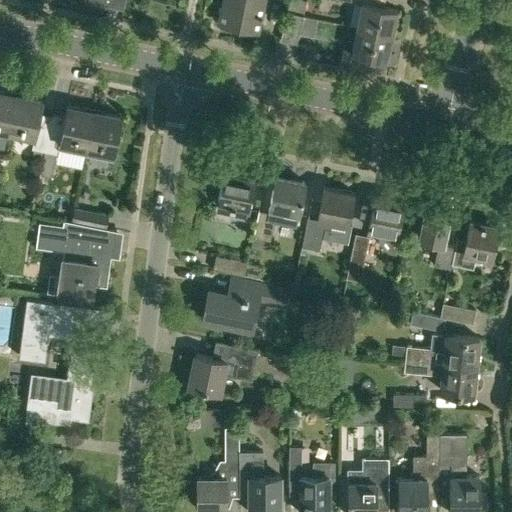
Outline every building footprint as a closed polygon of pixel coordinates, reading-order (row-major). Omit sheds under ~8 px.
[(264,0),(223,0),(219,20),(258,28),(264,0)] [(357,26),(392,33),(397,8),(362,1),(357,26)] [(312,35),(316,17),(286,11),(281,39),(297,42),(299,32),(312,35)] [(387,57),(392,33),(357,26),(352,50),(387,57)] [(0,129),(8,131),(16,93),(0,89),(0,129)] [(45,150),(52,115),(40,112),(43,99),(16,93),(8,131),(34,136),(32,147),(45,150)] [(87,147),(94,110),(67,104),(64,117),(52,115),(45,150),(57,152),(60,142),(87,147)] [(94,110),(87,147),(114,153),(122,115),(94,110)] [(255,176),(223,170),(214,214),(228,217),(231,204),(248,207),(255,176)] [(260,249),(263,238),(270,239),(276,213),(283,215),(283,209),(299,212),(305,181),(276,175),(268,211),(259,209),(253,235),(251,247),(260,249)] [(316,224),(307,222),(302,245),(319,248),(322,235),(332,237),(334,228),(346,231),(347,224),(348,220),(354,191),(325,185),(316,224)] [(374,195),(368,227),(381,229),(380,234),(381,238),(382,243),(386,246),(389,249),(395,250),(398,232),(397,232),(403,201),(374,195)] [(74,206),(71,220),(64,218),(63,224),(39,220),(36,245),(64,249),(63,257),(67,258),(62,293),(93,297),(95,283),(107,285),(115,228),(106,227),(108,213),(74,206)] [(450,267),(451,262),(455,245),(445,243),(452,211),(425,206),(421,223),(425,224),(422,239),(438,243),(434,264),(450,267)] [(455,245),(451,262),(473,267),(476,253),(491,257),(498,225),(470,219),(465,241),(456,239),(455,245)] [(369,236),(355,233),(346,277),(360,280),(369,236)] [(244,274),(247,260),(216,254),(213,268),(244,274)] [(289,287),(261,282),(231,276),(228,292),(209,288),(203,318),(252,327),(258,299),(285,304),(289,287)] [(79,365),(87,305),(27,296),(19,354),(45,358),(48,333),(73,337),(67,378),(47,375),(45,387),(32,385),(27,417),(71,423),(72,418),(89,420),(96,367),(79,365)] [(440,315),(445,316),(473,322),(476,308),(443,302),(440,315)] [(445,316),(440,315),(413,309),(410,322),(443,329),(445,316)] [(446,333),(432,332),(431,347),(406,344),(405,357),(476,364),(479,336),(446,333)] [(306,358),(258,348),(216,340),(212,356),(196,352),(189,384),(219,391),(223,373),(251,378),(254,366),(302,376),(306,358)] [(403,355),(405,345),(393,343),(393,346),(392,354),(403,355)] [(473,392),(476,364),(405,357),(404,370),(442,374),(441,389),(473,392)] [(394,405),(427,406),(427,393),(394,393),(394,405)] [(239,467),(239,450),(239,426),(225,426),(225,468),(239,467)] [(464,469),(464,454),(467,454),(467,433),(439,433),(439,434),(439,462),(451,462),(450,511),(478,511),(479,507),(479,492),(479,469),(464,469)] [(439,487),(439,462),(439,434),(427,434),(427,455),(414,455),(414,476),(399,476),(398,511),(426,511),(427,486),(439,487)] [(300,486),(300,511),(328,511),(329,479),(334,479),(334,460),(313,460),(313,465),(305,465),(301,461),(301,443),(289,443),(289,458),(289,486),(300,486)] [(239,467),(239,479),(250,479),(249,511),(279,511),(280,474),(263,474),(263,450),(239,450),(239,467)] [(348,482),(349,482),(348,511),(375,511),(376,486),(389,486),(389,456),(363,456),(363,470),(348,470),(348,482)] [(226,475),(197,475),(197,508),(226,508),(226,475)]
